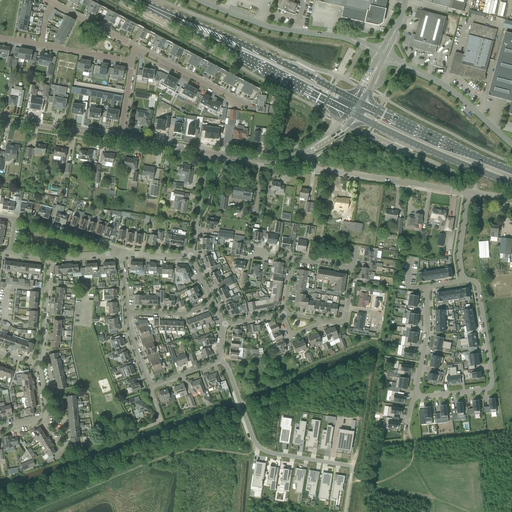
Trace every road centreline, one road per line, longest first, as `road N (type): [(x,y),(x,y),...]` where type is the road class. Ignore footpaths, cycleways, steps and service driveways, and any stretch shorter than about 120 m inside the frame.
road 1 (primary): [(354,99),(164,14)]
road 2 (primary): [(164,14),(347,111)]
road 3 (residential): [(414,394),(490,386),(477,285),(463,278)]
road 4 (tertiary): [(379,53),(197,0)]
road 5 (residential): [(219,359),(259,449),(345,464)]
road 6 (residential): [(303,153),(320,170),(468,192)]
road 7 (primary): [(355,115),(511,183)]
road 8 (primary): [(511,170),(361,103)]
road 9 (unclassified): [(511,143),(443,85),(385,55)]
road 10 (residential): [(463,278),(426,287),(414,394)]
road 11 (residential): [(0,37),(132,60)]
road 12 (residential): [(41,419),(58,446),(65,444),(40,357)]
road 13 (residential): [(134,47),(245,105)]
road 14 (tertiary): [(120,138),(0,120)]
